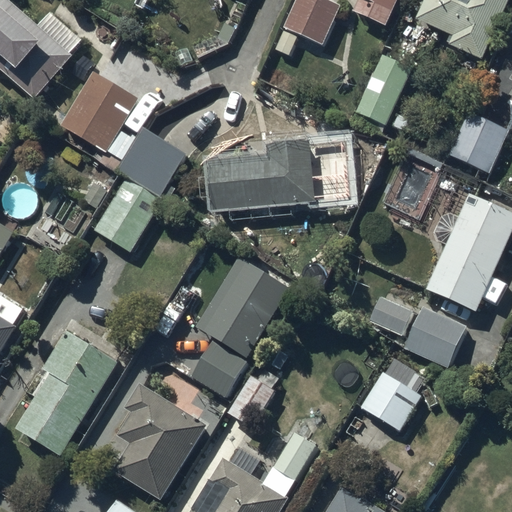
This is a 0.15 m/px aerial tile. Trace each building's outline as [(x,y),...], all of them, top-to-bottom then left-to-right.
[(10,0),(0,0),(0,68),(38,102),(76,58),(73,55),(85,42),(53,14),(42,26),(10,0)] [(325,49),(343,10),(321,0),(300,0),(286,31),(325,49)] [(401,0),(361,0),(356,13),(390,28),(401,0)] [(511,0),(428,0),(418,22),(455,39),(451,47),(487,63),(511,8),(511,0)] [(385,60),(359,116),(388,129),(390,125),(418,138),(423,127),(396,114),(415,74),(385,60)] [(97,75),(64,129),(108,155),(140,101),(97,75)] [(511,133),(472,114),(452,156),(492,175),(511,133)] [(375,137),(349,125),(339,148),(365,159),(375,137)] [(130,179),(97,232),(133,254),(166,202),(169,204),(178,190),(172,186),(190,157),(146,130),(120,173),(130,179)] [(274,161),(215,165),(218,212),(320,205),(319,201),(335,200),(331,151),(315,152),(315,143),(273,146),(274,161)] [(511,243),(511,213),(474,196),(430,293),(479,315),(511,243)] [(0,223),(0,263),(18,234),(0,223)] [(300,294),(242,259),(199,329),(217,340),(193,379),(229,400),(264,341),(270,344),(300,294)] [(0,361),(21,329),(17,327),(27,312),(1,295),(0,296),(0,361)] [(384,298),(373,324),(405,338),(417,313),(384,298)] [(425,309),(406,349),(452,370),(470,329),(425,309)] [(53,376),(20,430),(65,458),(123,364),(72,332),(47,372),(53,376)] [(283,381),(267,371),(260,381),(254,378),(231,414),(256,430),(280,394),(276,392),(283,381)] [(386,374),(364,409),(404,433),(426,398),(386,374)] [(133,446),(116,473),(165,503),(212,427),(144,386),(128,411),(135,415),(121,438),(133,446)] [(267,486),(227,461),(194,511),(286,511),(293,502),(288,499),(320,449),(298,436),(267,486)] [(382,511),(346,491),(333,511),(382,511)] [(134,511),(120,502),(113,511),(134,511)]
